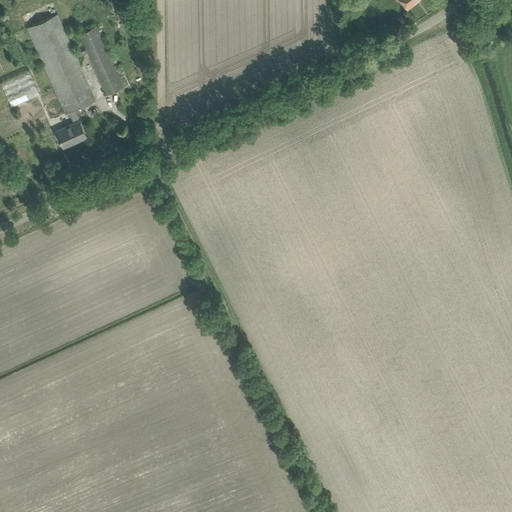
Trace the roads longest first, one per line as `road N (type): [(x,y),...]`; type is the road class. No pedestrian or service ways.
road 1 (unclassified): [(0,227),(408,36),(453,0)]
road 2 (track): [(325,511),(170,194),(159,155)]
road 3 (track): [(155,0),(159,155)]
